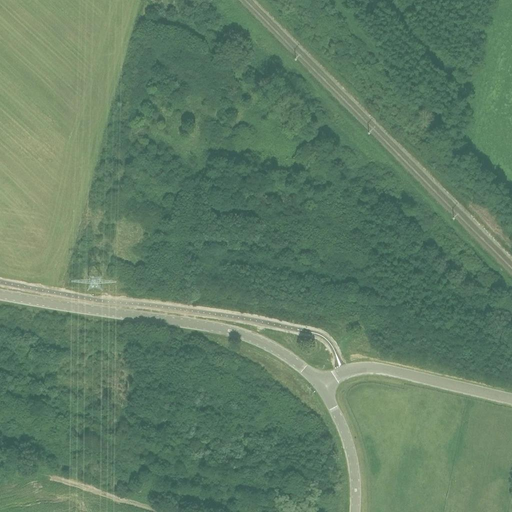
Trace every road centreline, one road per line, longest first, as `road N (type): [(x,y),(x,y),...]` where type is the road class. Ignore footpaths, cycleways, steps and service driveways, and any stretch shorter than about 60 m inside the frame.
road 1 (tertiary): [(322,389),(280,351),(240,332),(0,296)]
road 2 (tertiary): [(511,399),(374,369),(345,373),(322,389)]
road 3 (tertiary): [(355,511),(353,459),(322,389)]
